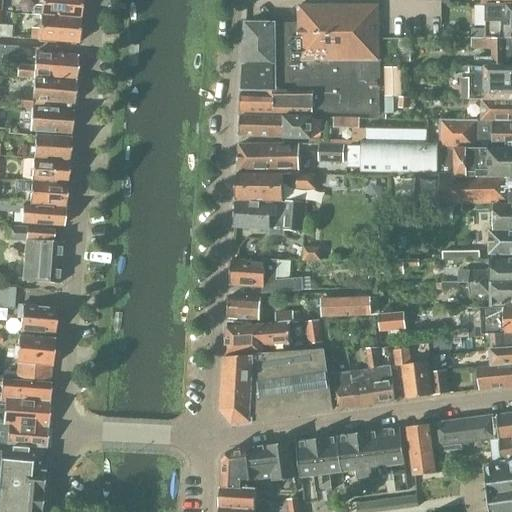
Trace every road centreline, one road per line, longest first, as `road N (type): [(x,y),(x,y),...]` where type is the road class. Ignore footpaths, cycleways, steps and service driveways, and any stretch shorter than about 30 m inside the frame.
road 1 (residential): [(238,0),(209,439)]
road 2 (residential): [(63,434),(95,0)]
road 3 (residential): [(209,439),(511,399)]
road 4 (residential): [(63,434),(209,439)]
